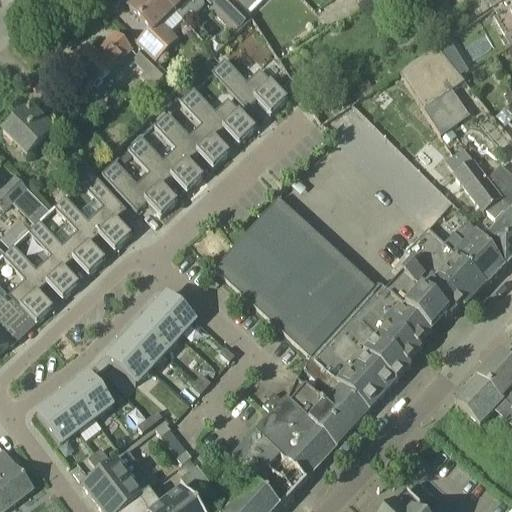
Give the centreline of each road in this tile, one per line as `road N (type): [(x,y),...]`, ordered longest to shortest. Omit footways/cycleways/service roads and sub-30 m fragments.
road 1 (residential): [(319,511),(511,307)]
road 2 (residential): [(157,259),(135,259),(1,384),(2,406)]
road 3 (residential): [(12,419),(96,348),(161,274)]
road 4 (residential): [(157,259),(304,119)]
road 5 (residential): [(161,274),(287,385)]
